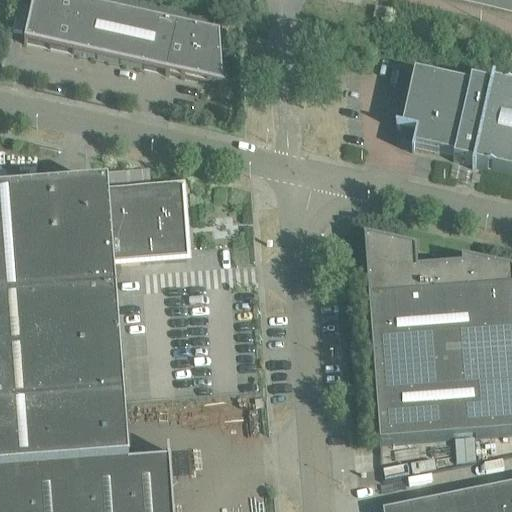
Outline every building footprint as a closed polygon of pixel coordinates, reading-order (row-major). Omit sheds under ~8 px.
[(224,90),(219,36),(57,0),(33,0),(23,45),(208,86),(224,90)] [(376,19),(385,21),(388,10),(378,8),(376,19)] [(511,91),(493,87),(493,86),(490,85),(490,88),(470,84),(469,88),(414,75),(401,130),(397,129),(396,131),(415,135),(412,151),(411,154),(413,154),(413,150),(453,159),(452,163),(472,167),(471,170),(474,171),(475,169),(511,177),(511,91)] [(472,176),(470,182),(478,184),(479,177),(472,176)] [(0,415),(123,406),(124,406),(123,404),(113,272),(113,268),(186,262),(186,253),(181,193),(108,199),(108,195),(107,190),(87,192),(7,198),(0,198),(0,415)] [(511,272),(461,261),(461,269),(416,273),(415,253),(418,254),(418,252),(363,240),(362,242),(363,242),(379,447),(511,436),(511,272)] [(124,412),(124,406),(123,406),(0,415),(0,511),(172,511),(168,453),(166,453),(167,464),(128,467),(124,412)] [(511,511),(511,487),(492,492),(496,511),(511,511)] [(496,511),(492,492),(464,498),(467,511),(496,511)] [(437,503),(438,511),(467,511),(464,498),(437,503)] [(438,511),(437,503),(409,509),(409,511),(438,511)]
